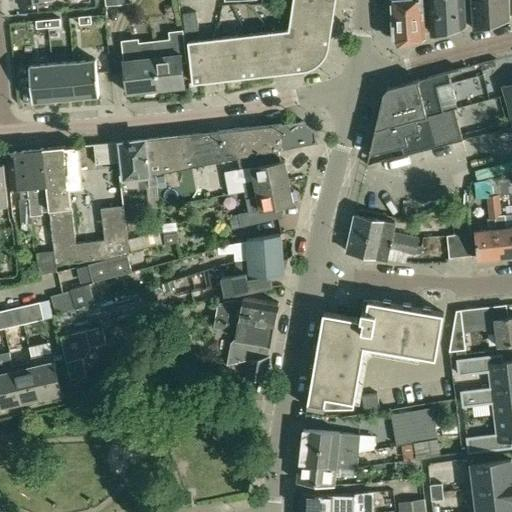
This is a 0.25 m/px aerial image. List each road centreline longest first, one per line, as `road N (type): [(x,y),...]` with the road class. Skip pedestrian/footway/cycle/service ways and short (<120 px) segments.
road 1 (unclassified): [(2,135),(213,114),(356,81)]
road 2 (residential): [(271,511),(311,269)]
road 3 (residential): [(311,269),(400,283),(511,284)]
road 4 (residential): [(311,269),(356,81)]
road 5 (unclassified): [(356,81),(511,39)]
